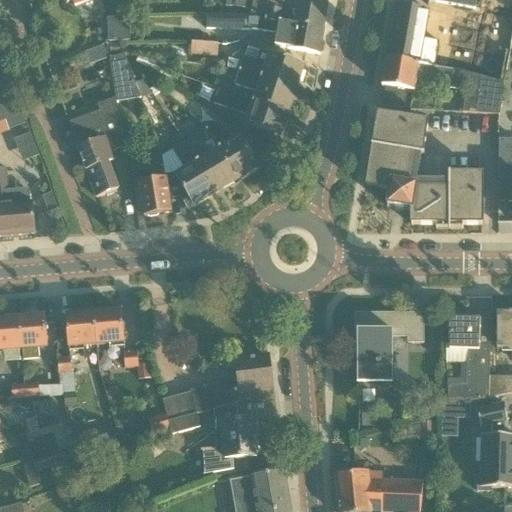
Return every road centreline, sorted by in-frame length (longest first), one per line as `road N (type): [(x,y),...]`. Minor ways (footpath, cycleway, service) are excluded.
road 1 (tertiary): [(0,274),(256,252)]
road 2 (residential): [(311,511),(292,287)]
road 3 (residential): [(304,215),(335,126),(358,0)]
road 4 (tertiary): [(329,255),(511,264)]
